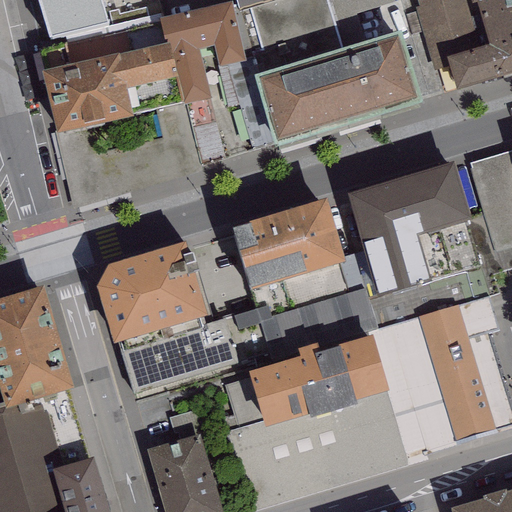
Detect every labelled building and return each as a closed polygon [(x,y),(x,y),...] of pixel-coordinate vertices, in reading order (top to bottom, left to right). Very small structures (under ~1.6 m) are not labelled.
[(157,0),(36,0),(50,46),(163,17),(157,0)] [(235,0),(237,5),(239,13),(241,13),(285,0),(235,0)] [(511,79),(511,0),(418,0),(421,8),(417,9),(436,72),(449,68),(457,96),(511,79)] [(237,5),(159,25),(165,49),(169,48),(183,107),(188,106),(203,166),(227,160),(199,52),(213,49),(228,107),(240,104),(253,152),(271,147),(254,81),(258,80),(241,13),(239,13),(237,5)] [(423,109),(402,37),(258,80),(254,81),(271,147),(274,153),(423,109)] [(165,49),(42,77),(57,140),(133,122),(132,118),(183,107),(169,48),(165,49)] [(203,166),(188,106),(183,107),(132,118),(133,122),(57,140),(73,212),(205,175),(203,166)] [(511,151),(469,164),(495,254),(511,248),(511,151)] [(455,168),(349,200),(381,305),(431,290),(429,283),(478,268),(466,226),(471,224),(455,168)] [(344,269),(325,208),(231,237),(250,297),(344,269)] [(95,293),(113,349),(120,348),(206,322),(203,311),(209,309),(188,246),(108,270),(95,293)] [(0,298),(0,352),(58,335),(43,286),(0,298)] [(459,307),(419,319),(456,443),(496,431),(459,307)] [(242,326),(273,322),(271,309),(240,313),(242,326)] [(456,443),(419,319),(371,334),(373,342),(389,397),(407,458),(456,443)] [(239,371),(225,322),(207,328),(206,322),(120,348),(137,402),(239,371)] [(74,389),(58,335),(0,352),(0,390),(3,402),(5,409),(27,402),(69,390),(74,389)] [(389,397),(373,342),(248,378),(261,423),(264,433),(389,397)] [(262,511),(410,468),(407,458),(389,397),(264,433),(261,423),(225,435),(251,511),(262,511)] [(0,511),(64,511),(52,470),(63,467),(44,404),(29,409),(27,402),(5,409),(3,402),(0,403),(0,511)] [(220,511),(199,440),(148,455),(164,511),(220,511)] [(63,467),(52,470),(64,511),(109,511),(93,458),(63,467)] [(511,511),(511,496),(460,511),(511,511)]
